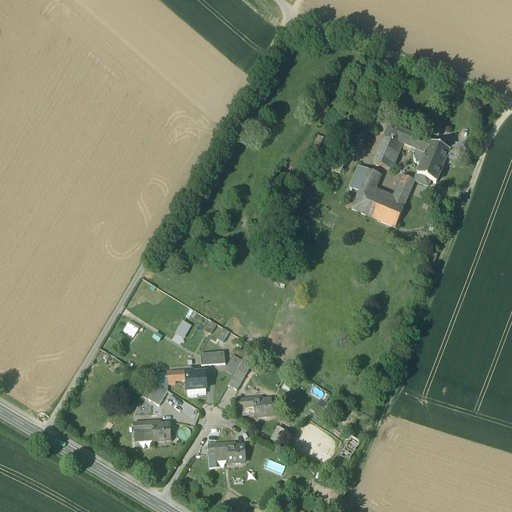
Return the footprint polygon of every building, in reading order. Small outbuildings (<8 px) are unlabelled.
[(450,152),(389,127),(385,138),(401,144),(402,146),(414,151),(426,156),(421,167),(417,176),(431,181),(437,184),(450,152)] [(385,138),(374,165),(389,172),(401,144),(385,138)] [(426,156),(414,151),(413,154),(412,159),(414,163),(417,165),(421,167),(426,156)] [(347,160),(331,153),(324,166),(340,174),(347,160)] [(358,168),(349,190),(359,194),(368,172),(358,168)] [(392,205),(369,195),(377,176),(368,172),(359,194),(352,211),(395,229),(403,210),(392,205)] [(431,181),(417,176),(415,182),(415,183),(428,188),(431,181)] [(415,182),(403,177),(397,191),(409,196),(415,183),(415,182)] [(409,196),(397,191),(392,205),(403,210),(409,196)] [(432,253),(428,263),(434,265),(437,255),(432,253)] [(134,338),(141,328),(130,320),(123,331),(134,338)] [(215,329),(208,325),(204,331),(211,335),(215,329)] [(223,334),(215,329),(211,335),(218,340),(223,334)] [(224,354),(200,356),(202,368),(225,366),(224,354)] [(241,362),(232,358),(224,372),(234,377),(236,372),(241,362)] [(245,377),(236,372),(234,377),(228,387),(237,392),(245,377)] [(198,375),(193,376),(193,373),(186,374),(187,382),(187,393),(198,392),(206,391),(205,375),(198,375)] [(186,374),(168,375),(169,387),(176,387),(176,383),(187,382),(186,374)] [(147,401),(159,408),(167,395),(155,388),(147,401)] [(260,400),(254,401),(255,409),(256,419),(273,417),(272,401),(260,402),(260,400)] [(254,401),(235,403),(236,414),(244,413),(243,410),(255,409),(254,401)] [(152,424),(134,426),(135,442),(153,441),(152,424)] [(170,426),(159,427),(158,424),(152,424),(153,441),(153,443),(171,442),(170,426)] [(227,446),(208,447),(209,470),(216,469),(216,462),(227,462),(227,446)] [(245,447),(232,448),(232,446),(227,446),(227,462),(228,465),(246,464),(245,447)] [(265,468),(282,475),(285,467),(269,460),(265,468)] [(276,498),(270,507),(275,510),(281,501),(276,498)]
